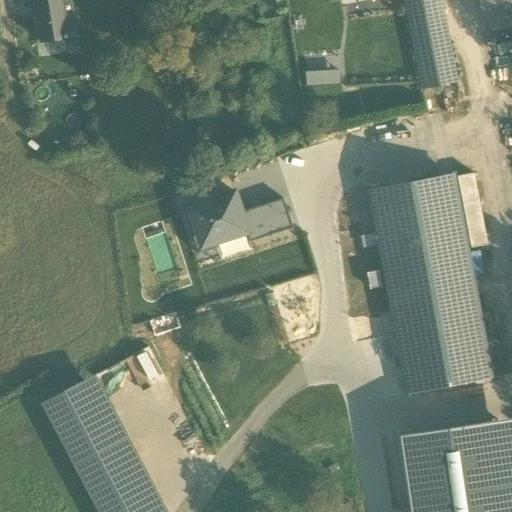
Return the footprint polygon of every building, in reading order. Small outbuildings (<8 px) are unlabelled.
[(35,0),(42,42),(78,37),(72,0),(35,0)] [(405,0),(423,90),(456,83),(448,39),(440,0),(405,0)] [(511,0),(478,0),(480,10),(491,31),(511,28),(511,0)] [(342,83),(341,69),(307,70),(308,84),(342,83)] [(511,81),(502,83),(504,107),(511,106),(511,81)] [(474,174),(454,178),(467,248),(487,244),(474,174)] [(370,193),(407,393),(466,382),(491,377),(467,248),(454,178),(370,193)] [(235,192),(189,207),(198,234),(192,235),(198,254),(217,248),(215,243),(246,232),(248,231),(241,212),(235,192)] [(283,198),(241,212),(248,231),(246,232),(249,241),(293,228),(283,198)] [(253,251),(249,241),(246,232),(215,243),(217,248),(221,262),(253,251)] [(381,287),(379,271),(367,273),(370,289),(381,287)] [(167,511),(95,375),(85,381),(153,511),(167,511)] [(99,511),(153,511),(85,381),(42,403),(99,511)] [(511,511),(511,417),(498,420),(511,511)] [(511,511),(498,420),(399,435),(410,511),(511,511)]
